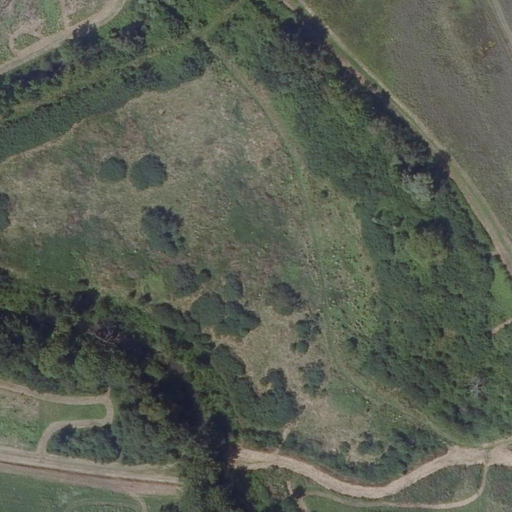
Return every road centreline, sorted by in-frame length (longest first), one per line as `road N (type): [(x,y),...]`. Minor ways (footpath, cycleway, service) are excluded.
road 1 (track): [(511,267),(408,118),(281,0)]
road 2 (track): [(0,453),(187,477),(213,460)]
road 3 (track): [(511,439),(451,438),(376,404)]
